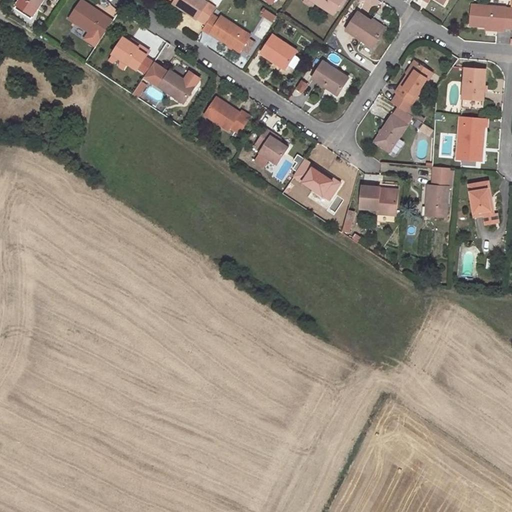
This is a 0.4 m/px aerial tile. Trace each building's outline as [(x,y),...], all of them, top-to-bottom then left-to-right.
[(89,32),(101,39),(113,21),(81,0),(69,18),(89,32)] [(209,2),(205,0),(170,0),(181,7),(184,9),(198,18),(209,2)] [(312,0),(315,2),(334,13),(338,6),(342,0),(312,0)] [(198,18),(207,24),(213,14),(217,7),(209,2),(198,18)] [(497,27),(496,31),(504,31),(505,28),(511,28),(511,8),(505,8),(471,5),(470,25),(486,26),(497,27)] [(272,22),(277,16),(267,9),(262,16),(272,22)] [(384,29),(372,21),(358,12),(347,29),(373,47),(384,29)] [(207,24),(203,30),(209,34),(210,32),(241,52),(251,36),(220,16),(219,18),(213,14),(207,24)] [(373,19),(372,21),(384,29),(386,27),(373,19)] [(101,39),(89,32),(85,38),(96,46),(101,39)] [(273,35),(261,53),(285,69),(298,51),(273,35)] [(123,37),(113,53),(127,63),(137,69),(149,51),(135,42),(133,44),(123,37)] [(127,63),(113,53),(109,59),(123,69),(127,63)] [(312,77),(326,87),(327,84),(339,92),(348,78),(323,61),(312,77)] [(145,76),(184,102),(193,87),(183,81),(185,78),(170,69),(169,71),(154,62),(145,76)] [(416,62),(396,92),(398,94),(392,102),(399,107),(407,112),(412,104),(433,73),(416,62)] [(464,68),(461,107),(482,108),(485,69),(464,68)] [(183,81),(193,87),(200,77),(193,72),(188,78),(186,77),(185,78),(183,81)] [(308,84),(301,80),(296,89),(303,93),(308,84)] [(133,94),(139,98),(147,86),(141,82),(133,94)] [(327,84),(326,87),(338,95),(339,92),(327,84)] [(216,98),(205,114),(229,130),(230,127),(239,133),(250,117),(241,111),(240,113),(216,98)] [(416,106),(412,104),(407,112),(410,114),(416,106)] [(407,112),(399,107),(393,116),(407,124),(412,116),(410,114),(407,112)] [(392,115),(375,141),(389,151),(407,125),(407,124),(393,116),(392,115)] [(459,116),(457,158),(481,160),(484,128),(487,127),(488,118),(459,116)] [(188,121),(185,126),(192,130),(195,125),(188,121)] [(254,147),(260,152),(269,158),(278,163),(288,148),(271,136),(273,134),(266,129),(254,147)] [(269,158),(260,152),(255,159),(264,165),(269,158)] [(304,159),(299,156),(294,163),(300,166),(304,159)] [(305,159),(294,176),(329,199),(339,185),(323,174),(324,172),(305,159)] [(448,187),(449,168),(433,166),(432,185),(428,185),(426,201),(429,201),(428,215),(445,216),(448,187)] [(449,168),(448,187),(455,187),(457,168),(449,168)] [(340,182),(324,172),(323,174),(339,185),(340,182)] [(291,180),(282,193),(286,196),(295,182),(291,180)] [(491,196),(489,182),(469,185),(474,216),(485,214),(491,213),(488,197),(491,196)] [(378,209),(377,213),(389,214),(395,214),(397,193),(380,192),(380,189),(380,188),(362,186),(360,207),(378,209)] [(354,212),(348,210),(343,230),(349,231),(354,212)] [(494,213),(491,213),(485,214),(486,223),(498,221),(496,212),(494,213)] [(389,214),(377,213),(377,221),(388,223),(389,214)]
